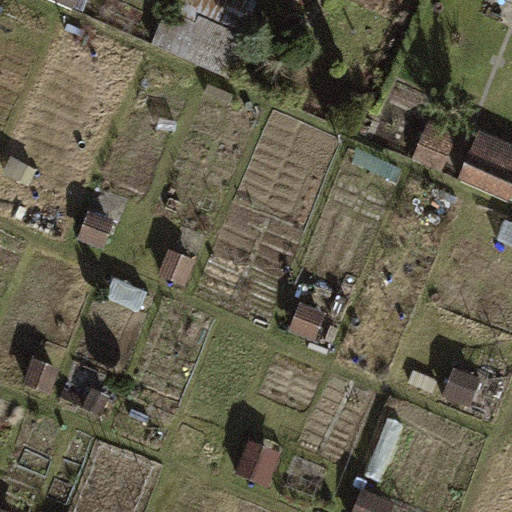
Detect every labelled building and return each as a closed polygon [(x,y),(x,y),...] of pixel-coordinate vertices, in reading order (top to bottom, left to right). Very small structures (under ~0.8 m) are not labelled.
[(253,39),(175,6),(159,44),(237,78),(253,39)] [(462,127),(436,117),(422,155),(448,165),(462,127)] [(511,147),(484,136),(466,179),(511,198),(511,147)] [(119,225),(94,214),(81,245),(106,255),(119,225)] [(26,239),(0,227),(0,259),(15,266),(26,239)] [(152,293),(116,277),(108,297),(144,312),(152,293)] [(331,318),(304,307),(292,334),(319,346),(331,318)] [(62,370),(36,359),(25,384),(51,395),(62,370)] [(487,379),(461,368),(447,399),(473,410),(487,379)] [(54,415),(33,406),(24,425),(46,435),(54,415)] [(173,429),(131,411),(120,438),(161,456),(173,429)] [(284,457),(254,445),(239,480),(269,493),(284,457)] [(226,511),(233,497),(191,479),(180,505),(196,511),(226,511)] [(398,511),(402,504),(360,486),(348,511),(398,511)]
